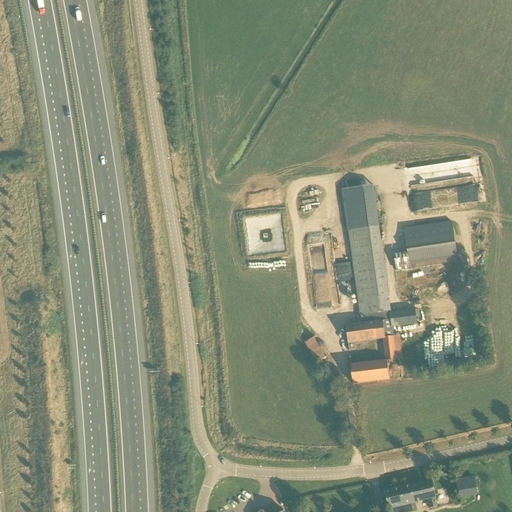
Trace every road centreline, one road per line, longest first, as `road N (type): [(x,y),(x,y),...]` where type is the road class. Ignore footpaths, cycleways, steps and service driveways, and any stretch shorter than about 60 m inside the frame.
road 1 (motorway): [(130,511),(122,345),(69,0)]
road 2 (motorway): [(43,0),(79,230),(101,511)]
road 3 (unclassified): [(139,0),(202,442),(219,467)]
road 4 (unclassified): [(219,467),(372,475)]
road 5 (unclassified): [(372,475),(511,440)]
